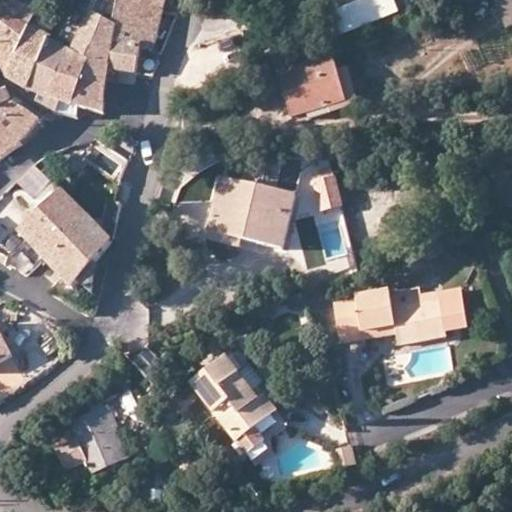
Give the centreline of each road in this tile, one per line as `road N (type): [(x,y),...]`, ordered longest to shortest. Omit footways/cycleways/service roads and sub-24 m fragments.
road 1 (tertiary): [(317,511),(381,489),(511,421)]
road 2 (tertiary): [(152,134),(118,289),(100,334)]
road 3 (residential): [(0,187),(66,128),(152,134)]
road 4 (residential): [(511,375),(377,438)]
road 5 (tertiary): [(197,0),(152,134)]
road 6 (tertiary): [(100,334),(82,361),(0,423)]
